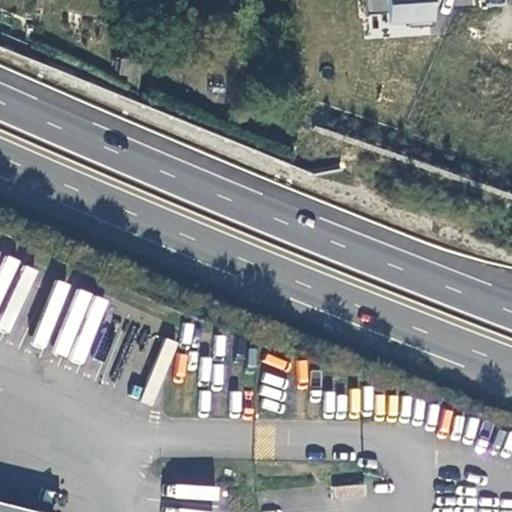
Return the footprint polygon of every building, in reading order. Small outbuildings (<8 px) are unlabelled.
[(360,0),(362,15),(383,13),(383,22),(404,21),(404,26),(428,25),(426,0),(360,0)] [(0,284),(10,288),(19,259),(5,255),(0,270),(0,284)] [(34,277),(17,343),(105,365),(107,355),(130,360),(125,382),(165,392),(181,329),(145,320),(144,326),(123,320),(128,300),(34,277)] [(364,496),(362,480),(334,483),(335,499),(364,496)] [(45,511),(0,500),(0,511),(45,511)]
